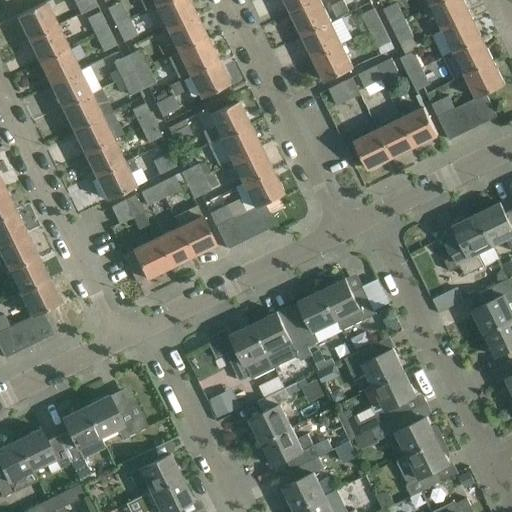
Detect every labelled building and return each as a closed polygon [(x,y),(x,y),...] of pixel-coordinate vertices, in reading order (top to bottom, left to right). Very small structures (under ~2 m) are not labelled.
[(96,4),(94,0),(73,0),(80,13),(96,4)] [(165,0),(155,5),(167,28),(195,14),(187,0),(165,0)] [(277,0),(252,0),(259,17),(270,13),(267,4),(277,0)] [(285,0),(292,12),(316,0),(285,0)] [(316,0),(292,12),(303,35),(331,21),(320,0),(316,0)] [(343,0),(332,6),(337,16),(349,10),(343,0)] [(471,15),(463,0),(443,0),(432,6),(443,29),(471,15)] [(115,25),(129,18),(121,1),(107,8),(115,25)] [(28,39),(56,25),(45,2),(17,15),(28,39)] [(392,26),(406,19),(398,2),(383,9),(392,26)] [(361,14),(369,31),(383,25),(374,8),(361,14)] [(94,35),(109,28),(100,11),(85,18),(94,35)] [(178,51),(206,37),(195,14),(167,28),(178,51)] [(454,52),(483,38),(471,15),(443,29),(454,52)] [(137,35),(129,18),(115,25),(123,42),(137,35)] [(406,19),(392,26),(403,49),(416,42),(413,37),(414,36),(406,19)] [(342,44),(331,21),(303,35),(314,58),(342,44)] [(28,39),(40,62),(68,48),(56,25),(28,39)] [(383,25),(369,31),(377,48),(378,48),(381,55),(394,48),(383,25)] [(109,28),(94,35),(102,52),(117,45),(109,28)] [(217,60),(206,37),(178,51),(189,74),(217,60)] [(454,52),(466,75),(494,61),(483,38),(454,52)] [(354,68),(342,44),(314,58),(326,82),(354,68)] [(51,85),(79,71),(68,48),(40,62),(51,85)] [(126,56),(134,72),(147,66),(139,49),(126,56)] [(405,68),(408,74),(422,68),(414,51),(403,56),(400,58),(405,68)] [(121,79),(134,72),(126,56),(113,62),(116,70),(108,74),(112,83),(121,79)] [(400,58),(394,60),(392,57),(375,66),(382,80),(405,68),(400,58)] [(217,60),(189,74),(201,97),(229,84),(217,60)] [(466,75),(477,97),(486,93),(505,84),(494,61),(466,75)] [(147,66),(134,72),(143,90),(156,83),(147,66)] [(382,80),(375,66),(358,74),(365,88),(382,80)] [(408,74),(416,92),(430,85),(422,68),(408,74)] [(79,71),(51,85),(62,108),(90,94),(79,71)] [(143,90),(134,72),(121,79),(129,96),(143,90)] [(350,99),(342,82),(329,89),(337,106),(350,99)] [(167,97),(164,92),(154,97),(157,102),(155,103),(161,117),(179,108),(172,94),(167,97)] [(477,97),(474,99),(485,122),(497,116),(486,93),(477,97)] [(73,131),(101,117),(90,94),(62,108),(73,131)] [(450,110),(455,108),(449,96),(432,104),(438,116),(450,110)] [(473,128),(485,122),(474,99),(462,105),(473,128)] [(209,144),(221,138),(221,137),(248,124),(237,101),(209,114),(215,125),(202,131),(209,144)] [(131,110),(139,127),(153,120),(145,103),(131,110)] [(450,110),(462,134),(473,128),(462,105),(455,108),(450,110)] [(401,118),(415,146),(438,135),(424,107),(401,118)] [(462,134),(450,110),(438,116),(449,140),(462,134)] [(84,154),(113,140),(101,117),(73,131),(84,154)] [(415,146),(401,118),(378,129),(392,157),(415,146)] [(153,120),(139,127),(147,144),(161,137),(153,120)] [(221,137),(232,160),(260,147),(248,124),(221,137)] [(194,139),(186,125),(169,134),(177,148),(194,139)] [(368,169),(392,157),(378,129),(355,141),(368,169)] [(124,163),(113,140),(84,154),(96,176),(124,163)] [(271,170),(260,147),(232,160),(243,183),(271,170)] [(176,166),(169,152),(152,161),(159,175),(176,166)] [(138,169),(132,159),(124,163),(96,176),(107,200),(135,186),(129,173),(138,169)] [(183,170),(188,181),(203,174),(198,163),(183,170)] [(189,182),(188,181),(183,170),(157,183),(164,198),(181,189),(179,185),(184,182),(185,183),(189,182)] [(264,203),(282,193),(271,170),(243,183),(254,207),(264,203)] [(203,174),(188,181),(189,182),(196,197),(211,189),(203,174)] [(164,198),(157,183),(140,192),(147,206),(164,198)] [(3,187),(0,189),(0,217),(15,210),(3,187)] [(142,212),(134,195),(111,207),(119,223),(132,217),(138,228),(148,223),(142,212)] [(479,214),(494,244),(507,238),(511,247),(511,210),(506,213),(500,202),(490,208),(490,209),(479,214)] [(264,203),(254,207),(251,208),(262,231),(274,225),(264,203)] [(215,226),(227,220),(232,217),(226,205),(209,213),(215,226)] [(251,208),(239,214),(251,237),(262,231),(251,208)] [(0,217),(0,245),(26,233),(15,210),(0,217)] [(232,217),(227,220),(239,243),(251,237),(239,214),(232,217)] [(444,260),(450,271),(460,266),(464,275),(499,258),(493,245),(494,244),(479,214),(465,221),(464,220),(454,225),(459,236),(447,242),(454,255),(444,260)] [(178,227),(192,255),(215,244),(202,216),(178,227)] [(227,220),(215,226),(227,249),(239,243),(227,220)] [(169,267),(192,255),(178,227),(155,239),(169,267)] [(0,245),(0,251),(9,270),(37,256),(26,233),(0,245)] [(146,278),(169,267),(155,239),(132,250),(146,278)] [(48,279),(37,256),(9,270),(20,293),(48,279)] [(497,279),(499,283),(505,280),(509,278),(504,268),(500,270),(498,275),(497,279)] [(479,320),(485,333),(511,319),(511,307),(510,303),(511,302),(511,276),(509,278),(505,280),(499,283),(478,293),(484,304),(473,309),(478,320),(479,320)] [(335,284),(323,290),(338,320),(343,330),(376,313),(363,286),(352,291),(346,278),(335,283),(335,284)] [(20,293),(31,316),(42,311),(60,302),(48,279),(20,293)] [(441,310),(466,299),(460,285),(435,297),(441,310)] [(296,319),(309,347),(343,331),(343,330),(341,327),(338,320),(323,290),(310,296),(299,301),(306,314),(296,319)] [(31,316),(28,317),(40,340),(53,334),(42,311),(31,316)] [(301,359),(312,354),(311,351),(309,347),(296,319),(284,325),(277,311),(267,317),(254,324),(275,366),(299,355),(301,359)] [(3,314),(0,315),(0,331),(5,329),(9,327),(3,314)] [(384,319),(390,333),(401,327),(394,314),(384,319)] [(28,317),(16,323),(28,346),(40,340),(28,317)] [(511,319),(485,333),(491,345),(490,345),(496,356),(506,351),(511,362),(511,319)] [(16,352),(28,346),(16,323),(9,327),(5,329),(16,352)] [(275,366),(254,324),(242,330),(242,329),(231,334),(237,348),(226,353),(240,380),(250,375),(252,379),(265,372),(275,367),(275,366)] [(16,352),(5,329),(0,331),(0,350),(4,358),(16,352)] [(375,386),(404,372),(398,359),(399,359),(393,348),(385,352),(380,341),(345,359),(355,379),(368,372),(375,386)] [(319,347),(311,351),(312,354),(321,371),(335,364),(335,363),(331,355),(325,359),(319,347)] [(335,364),(321,371),(317,372),(323,384),(340,375),(335,364)] [(365,433),(373,430),(408,412),(403,401),(416,395),(411,384),(410,384),(404,372),(375,386),(382,400),(372,405),(376,414),(360,422),(357,424),(350,409),(338,415),(351,441),(356,438),(365,433)] [(297,382),(286,387),(290,395),(301,389),(297,382)] [(213,398),(221,417),(246,405),(237,386),(213,398)] [(262,441),(292,427),(281,404),(291,399),(286,388),(258,401),(263,412),(250,419),(255,429),(256,429),(262,441)] [(116,428),(122,439),(148,426),(132,394),(113,404),(108,395),(97,400),(98,401),(84,407),(99,437),(116,428)] [(68,431),(57,436),(70,463),(71,463),(81,458),(76,448),(99,437),(84,407),(72,413),(72,412),(61,417),(68,431)] [(373,430),(378,440),(397,431),(409,454),(443,437),(437,426),(434,424),(431,426),(427,416),(414,423),(408,412),(373,430)] [(292,427),(262,441),(268,454),(273,465),(286,459),(292,470),(319,456),(308,433),(298,438),(292,427)] [(31,470),(46,463),(51,473),(70,463),(57,436),(47,441),(40,428),(29,433),(29,434),(17,440),(29,467),(31,470)] [(365,433),(356,438),(361,449),(378,441),(378,440),(373,430),(365,433)] [(443,437),(409,454),(397,460),(408,483),(406,484),(412,495),(442,481),(437,470),(450,463),(445,453),(447,452),(449,448),(443,437)] [(0,492),(2,497),(13,492),(11,488),(15,478),(31,470),(29,467),(17,440),(4,446),(0,447),(0,492)] [(144,480),(150,491),(179,476),(174,465),(174,464),(169,453),(156,460),(150,449),(123,462),(134,485),(144,480)] [(319,456),(292,470),(297,480),(283,487),(288,497),(289,497),(296,510),(338,490),(337,489),(326,495),(315,471),(324,467),(319,456)] [(81,458),(71,463),(79,479),(90,473),(82,457),(81,458)] [(476,482),(470,471),(459,476),(465,487),(476,482)] [(181,511),(179,507),(192,500),(187,489),(186,490),(179,476),(150,491),(159,511),(181,511)] [(55,511),(55,510),(85,496),(79,484),(43,501),(20,511),(55,511)] [(348,511),(338,490),(296,510),(296,511),(357,511),(356,509),(349,511),(348,511)] [(455,501),(432,511),(474,511),(467,498),(456,503),(455,501)]
